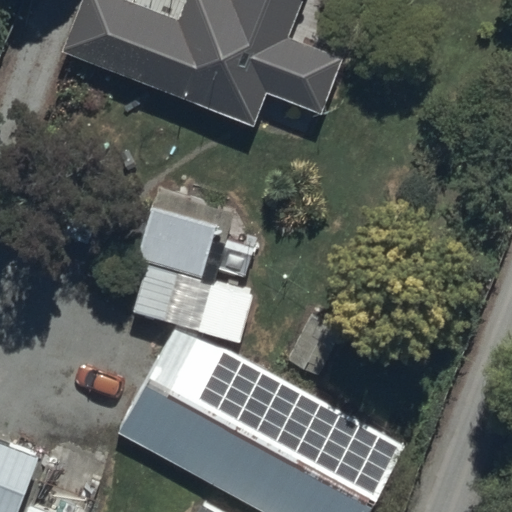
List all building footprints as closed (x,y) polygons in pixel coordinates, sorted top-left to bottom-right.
[(344,34),(289,12),(293,0),(178,0),(175,8),(153,0),(74,0),(60,38),(251,111),(264,78),(318,99),(344,34)] [(119,234),(104,289),(239,326),(254,270),(119,234)] [(169,316),(113,418),(286,511),(356,511),(396,439),(169,316)] [(0,511),(87,511),(105,466),(0,425),(0,511)] [(193,511),(238,511),(205,493),(193,511)]
